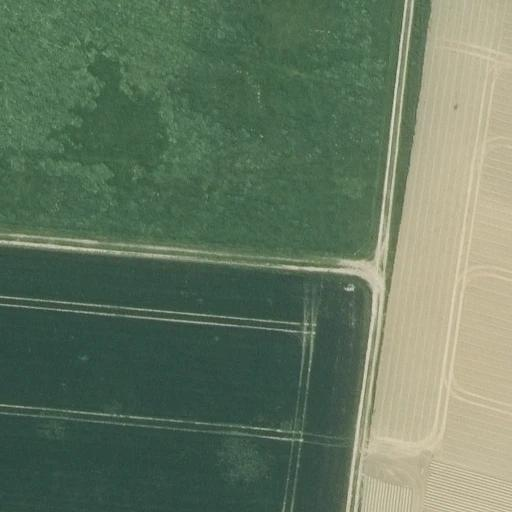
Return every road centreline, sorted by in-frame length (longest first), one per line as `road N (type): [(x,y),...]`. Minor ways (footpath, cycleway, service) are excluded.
road 1 (track): [(377,265),(0,234)]
road 2 (track): [(408,0),(377,265)]
road 3 (track): [(377,265),(350,511)]
